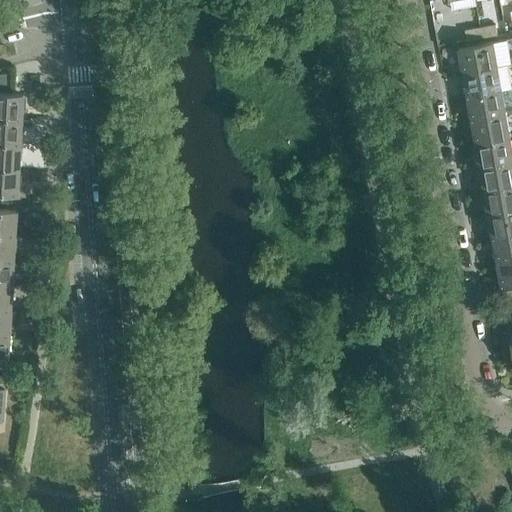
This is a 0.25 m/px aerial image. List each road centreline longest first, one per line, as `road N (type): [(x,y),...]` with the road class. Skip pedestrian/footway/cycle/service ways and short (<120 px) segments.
road 1 (tertiary): [(114,511),(73,10)]
road 2 (residential): [(408,0),(485,406),(492,418),(511,418)]
